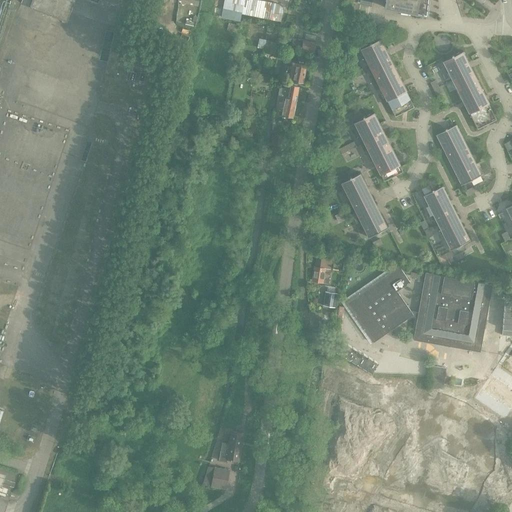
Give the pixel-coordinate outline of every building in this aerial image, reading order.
[(65,5),(66,0),(34,0),(32,7),(47,11),(51,1),(65,5)] [(282,7),(278,4),(258,0),(224,0),(221,18),(240,22),(241,14),(281,22),(283,11),(282,7)] [(385,0),(384,8),(427,16),(428,0),(385,0)] [(238,25),(229,24),(227,31),(237,33),(238,25)] [(266,33),(276,36),(277,30),(268,28),(266,33)] [(275,54),(277,42),(259,39),(257,48),(263,49),(263,52),(275,54)] [(414,107),(389,56),(380,39),(361,48),(395,117),(414,107)] [(313,53),(315,43),(304,41),(302,50),(313,53)] [(497,120),(471,69),(462,51),(443,61),(477,129),(497,120)] [(307,66),(293,63),(289,81),(303,84),(307,66)] [(352,80),(365,74),(362,69),(347,76),(350,81),(352,80)] [(121,79),(116,99),(139,105),(144,85),(121,79)] [(443,95),(435,80),(430,83),(437,97),(443,95)] [(297,99),(299,88),(291,85),(286,84),(285,88),(280,87),(278,95),(286,97),(297,99)] [(297,99),(286,97),(284,108),(283,108),(282,112),(279,111),(278,115),(293,118),(297,99)] [(403,172),(385,136),(373,113),(354,122),(384,182),(403,172)] [(227,137),(230,123),(221,121),(218,135),(227,137)] [(481,175),(456,125),(437,135),(462,185),(481,175)] [(251,140),(254,130),(248,129),(245,138),(251,140)] [(284,135),(273,134),(271,145),(272,146),(271,155),(282,156),(283,147),(284,135)] [(342,154),(356,147),(354,142),(339,149),(342,154)] [(387,228),(370,194),(360,173),(341,182),(370,236),(387,228)] [(469,240),(453,207),(442,186),(424,195),(451,249),(469,240)] [(475,193),(472,188),(465,192),(467,197),(475,193)] [(347,216),(343,209),(338,212),(341,219),(347,216)] [(429,228),(425,220),(420,223),(424,230),(429,228)] [(510,239),(506,232),(501,234),(505,242),(510,239)] [(380,239),(373,242),(375,248),(382,244),(380,239)] [(80,241),(74,270),(84,272),(90,243),(80,241)] [(465,257),(462,252),(455,256),(457,261),(465,257)] [(327,286),(330,269),(331,270),(332,258),(316,256),(315,267),(314,267),(312,281),(322,282),(322,285),(327,286)] [(0,275),(20,282),(24,270),(0,262),(0,275)] [(411,312),(397,291),(410,282),(398,265),(345,302),(373,343),(389,331),(411,317),(417,318),(418,313),(411,312)] [(418,313),(417,318),(413,340),(450,347),(452,340),(456,340),(458,348),(480,352),(493,285),(426,273),(418,313)] [(325,292),(323,306),(335,308),(337,294),(325,292)] [(504,305),(502,335),(507,336),(509,336),(511,336),(511,305),(504,305)] [(336,338),(330,349),(372,374),(378,363),(336,338)] [(434,366),(430,366),(430,379),(444,381),(447,369),(441,368),(434,366)] [(462,415),(469,414),(468,406),(461,407),(462,415)] [(441,409),(438,415),(443,419),(447,413),(441,409)] [(438,415),(434,420),(440,424),(443,419),(438,415)] [(466,422),(460,430),(481,444),(487,437),(481,432),(484,428),(471,419),(468,424),(466,422)] [(431,424),(427,429),(433,433),(437,428),(431,424)] [(427,429),(424,435),(430,439),(433,433),(427,429)] [(455,437),(455,438),(459,441),(459,440),(476,452),(481,444),(460,430),(455,437)] [(239,460),(243,434),(231,432),(229,443),(222,442),(219,461),(227,462),(227,458),(239,460)] [(421,439),(417,444),(423,448),(427,443),(421,439)] [(454,447),(454,448),(471,459),(476,452),(459,440),(459,441),(454,447)] [(417,444),(414,449),(420,454),(423,448),(417,444)] [(450,445),(445,452),(466,467),(471,459),(454,448),(454,447),(450,444),(450,445)] [(440,460),(444,463),(444,462),(461,474),(466,467),(445,452),(440,460)] [(411,454),(407,459),(413,463),(417,458),(411,454)] [(407,459),(404,464),(410,468),(413,463),(407,459)] [(439,470),(456,482),(461,474),(444,462),(444,463),(439,470)] [(226,490),(230,470),(214,467),(211,487),(226,490)] [(435,467),(430,475),(451,489),(456,482),(439,470),(435,467)] [(401,469),(397,474),(403,478),(407,473),(401,469)] [(397,474),(393,479),(399,483),(403,478),(397,474)] [(430,475),(425,482),(446,496),(451,489),(430,475)] [(425,482),(420,490),(441,504),(446,496),(425,482)] [(420,490),(414,497),(436,511),(441,504),(420,490)]
